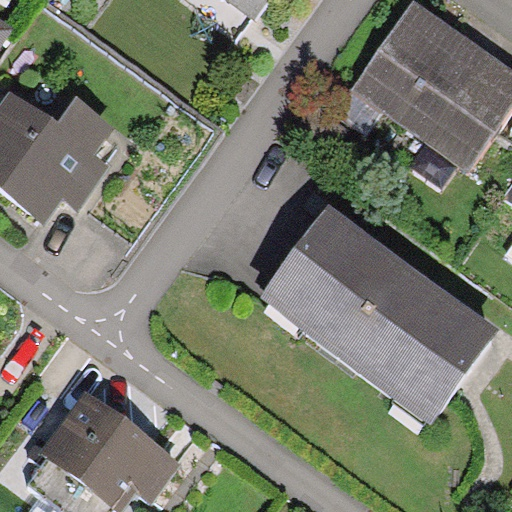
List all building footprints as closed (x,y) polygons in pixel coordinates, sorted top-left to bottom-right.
[(232,0),(256,18),(269,0),(232,0)] [(419,2),(356,88),(470,172),(511,115),(511,70),(462,33),(419,2)] [(0,49),(15,34),(0,19),(0,49)] [(65,124),(13,86),(0,103),(0,198),(43,230),(64,201),(79,212),(110,169),(92,156),(111,130),(78,106),(65,124)] [(336,216),(267,307),(427,427),(496,336),(419,277),(336,216)] [(511,241),(501,256),(511,264),(511,241)] [(187,467),(86,394),(37,460),(45,465),(28,488),(60,511),(127,511),(138,497),(155,510),(187,467)]
